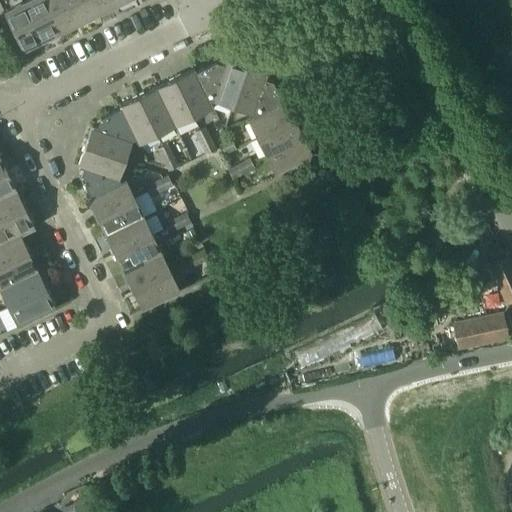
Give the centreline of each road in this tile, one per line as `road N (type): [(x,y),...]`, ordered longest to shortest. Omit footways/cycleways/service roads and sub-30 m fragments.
road 1 (unclassified): [(5,511),(115,453),(258,406),(360,387)]
road 2 (residential): [(376,0),(508,226)]
road 3 (residential): [(109,324),(14,110)]
road 4 (residential): [(14,110),(199,17)]
road 5 (unclassified): [(360,387),(511,354)]
road 6 (unclassified): [(400,511),(360,387)]
